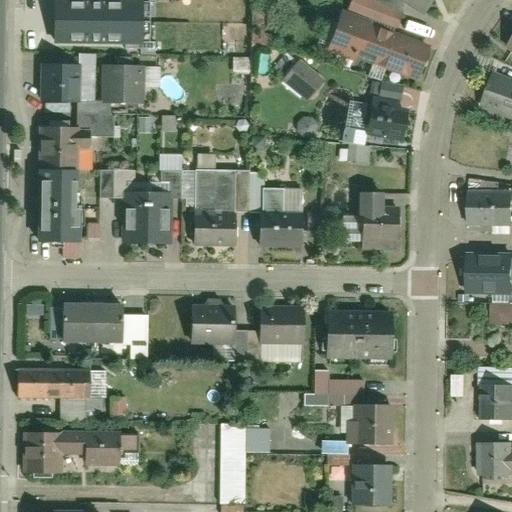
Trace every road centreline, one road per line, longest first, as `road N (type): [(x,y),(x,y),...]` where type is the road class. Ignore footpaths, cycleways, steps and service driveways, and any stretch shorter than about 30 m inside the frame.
road 1 (residential): [(0,269),(433,276)]
road 2 (residential): [(433,276),(442,99),(488,0)]
road 3 (residential): [(429,511),(433,276)]
